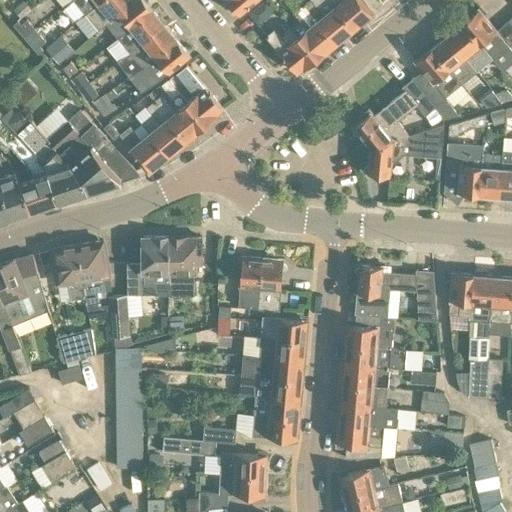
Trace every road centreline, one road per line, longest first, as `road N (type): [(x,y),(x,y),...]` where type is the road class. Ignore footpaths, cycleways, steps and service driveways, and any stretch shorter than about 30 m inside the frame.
road 1 (residential): [(335,223),(310,511)]
road 2 (residential): [(0,244),(118,210),(209,166)]
road 3 (unclassified): [(283,113),(421,0)]
road 4 (residential): [(511,238),(335,223)]
road 5 (residential): [(189,0),(283,113)]
road 6 (residential): [(335,223),(266,212),(209,166)]
